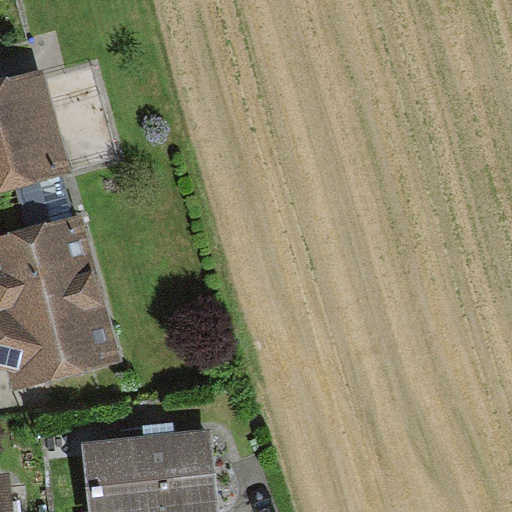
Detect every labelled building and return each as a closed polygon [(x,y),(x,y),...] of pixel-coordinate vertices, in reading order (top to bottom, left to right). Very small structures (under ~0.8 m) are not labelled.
[(44,78),(0,90),(0,199),(19,194),(64,182),(72,180),(44,78)] [(74,222),(64,182),(19,194),(30,234),(74,222)] [(30,234),(0,242),(0,381),(10,384),(15,405),(128,374),(86,219),(74,222),(30,234)] [(219,511),(211,437),(81,453),(87,511),(219,511)] [(0,511),(14,511),(11,481),(0,482),(0,511)]
